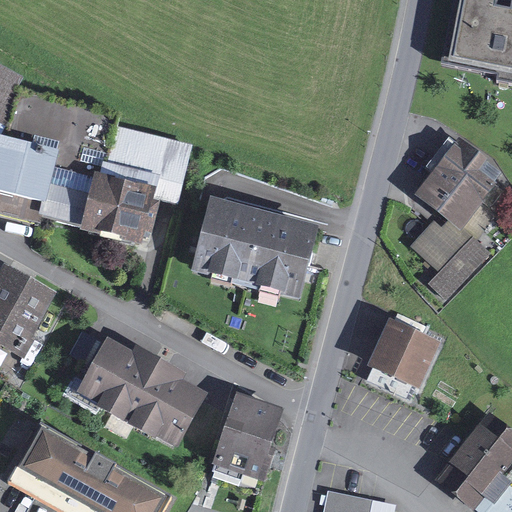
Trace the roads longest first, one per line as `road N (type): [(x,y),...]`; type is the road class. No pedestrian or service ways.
road 1 (unclassified): [(418,0),(390,138),(313,418)]
road 2 (residential): [(0,245),(313,418)]
